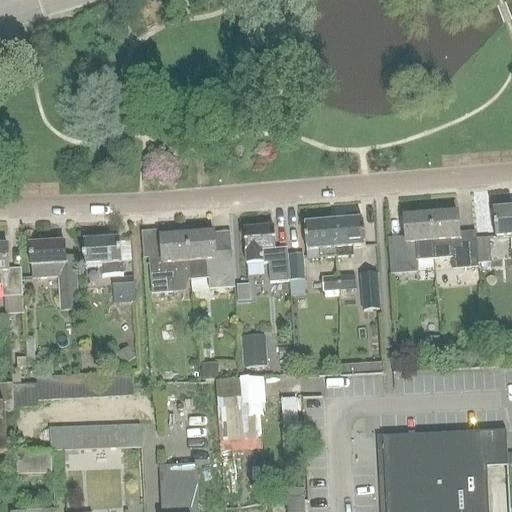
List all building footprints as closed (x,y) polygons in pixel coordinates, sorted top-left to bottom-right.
[(494,240),(511,238),(511,209),(492,211),(494,240)] [(478,266),(476,240),(476,239),(459,241),(457,215),(430,217),(435,262),(451,260),(452,272),(478,270),(478,266)] [(417,263),(435,262),(430,217),(404,219),(406,244),(388,246),(390,277),(418,275),(417,263)] [(333,225),(337,260),(354,259),(353,249),(365,248),(363,222),(333,225)] [(307,263),(337,260),(333,225),(304,227),(307,263)] [(290,283),(289,258),(276,258),(274,230),(258,231),(254,228),(244,229),(240,233),(241,239),(245,242),(246,254),(247,267),(268,265),(270,285),(290,283)] [(186,237),(188,264),(189,264),(190,283),(208,282),(209,292),(235,290),(232,258),(216,260),(214,235),(186,237)] [(188,264),(186,237),(161,239),(162,259),(148,260),(151,297),(174,295),(172,265),(188,264)] [(489,239),(476,240),(478,266),(491,264),(489,239)] [(120,242),(84,244),(84,256),(83,256),(84,260),(85,260),(85,267),(101,266),(101,278),(102,278),(103,281),(112,281),(114,306),(135,305),(133,279),(124,279),(123,264),(121,264),(120,242)] [(32,281),(59,280),(61,313),(78,312),(75,259),(65,260),(64,244),(30,246),(32,281)] [(23,299),(21,271),(9,271),(8,248),(0,248),(0,288),(2,288),(2,300),(23,299)] [(303,256),(289,258),(290,283),(305,282),(303,256)] [(360,276),(363,313),(380,312),(378,275),(360,276)] [(338,278),(340,293),(356,292),(355,277),(338,278)] [(340,293),(338,278),(322,280),(323,295),(340,293)] [(249,287),(237,287),(238,304),(250,303),(249,287)] [(24,316),(23,299),(4,300),(5,317),(24,316)] [(241,339),(243,370),(267,369),(265,337),(241,339)] [(440,339),(423,339),(424,359),(440,359),(440,339)] [(135,359),(128,349),(117,357),(124,367),(135,359)] [(288,349),(278,350),(279,359),(289,358),(288,349)] [(26,360),(16,360),(17,371),(26,370),(26,360)] [(217,365),(200,366),(201,382),(218,382),(217,365)] [(339,378),(383,376),(382,365),(338,367),(339,378)] [(120,375),(108,376),(109,399),(121,399),(120,375)] [(132,375),(120,375),(121,399),(133,398),(132,376),(132,375)] [(108,376),(96,377),(97,400),(109,399),(108,376)] [(85,401),(84,377),(72,378),(73,401),(85,401)] [(84,377),(85,401),(97,400),(96,377),(84,377)] [(60,378),(48,379),(49,403),(61,402),(60,378)] [(73,401),(72,378),(60,378),(61,402),(73,401)] [(36,380),(36,385),(37,403),(49,403),(48,379),(36,380)] [(240,382),(216,383),(218,410),(217,410),(219,443),(261,441),(260,419),(261,418),(260,383),(240,384),(240,382)] [(36,385),(24,386),(25,410),(38,409),(37,403),(36,385)] [(24,386),(12,387),(13,410),(25,410),(24,386)] [(0,469),(16,468),(15,456),(8,456),(5,415),(13,414),(13,410),(12,387),(0,387),(0,469)] [(283,431),(299,430),(297,400),(280,401),(283,431)] [(130,451),(129,427),(117,428),(118,451),(130,451)] [(141,450),(140,427),(129,427),(130,451),(141,450)] [(107,452),(106,428),(95,429),(96,452),(107,452)] [(118,451),(117,428),(106,428),(107,452),(118,451)] [(84,453),(83,429),(72,430),(73,453),(84,453)] [(96,452),(95,429),(83,429),(84,453),(96,452)] [(50,452),(50,454),(62,454),(61,452),(61,430),(49,431),(50,452)] [(61,430),(61,452),(62,454),(63,454),(73,453),(72,430),(61,430)] [(508,466),(506,434),(383,440),(386,511),(488,511),(487,467),(508,466)] [(261,441),(219,443),(220,454),(261,451),(261,441)] [(17,478),(51,478),(50,455),(16,456),(17,478)] [(198,511),(196,467),(166,469),(159,469),(161,511),(198,511)] [(305,511),(304,500),(304,490),(285,491),(286,511),(305,511)]
